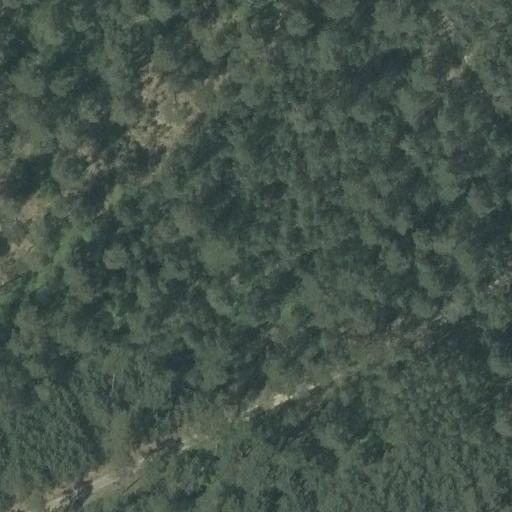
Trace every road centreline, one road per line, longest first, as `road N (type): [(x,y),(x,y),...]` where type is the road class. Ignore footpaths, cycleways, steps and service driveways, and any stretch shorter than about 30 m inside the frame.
road 1 (track): [(511,277),(35,511)]
road 2 (track): [(431,0),(511,118)]
